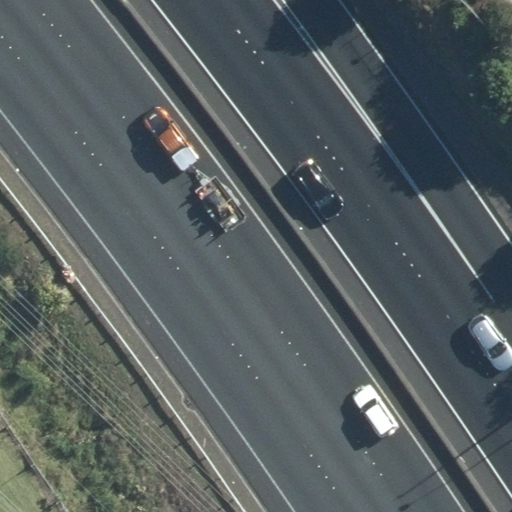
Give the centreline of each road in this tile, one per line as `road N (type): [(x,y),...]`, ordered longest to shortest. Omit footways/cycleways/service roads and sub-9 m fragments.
road 1 (motorway): [(412,511),(259,287),(37,0)]
road 2 (motorway): [(212,0),(511,420)]
road 3 (motorway): [(322,0),(406,111),(511,277)]
